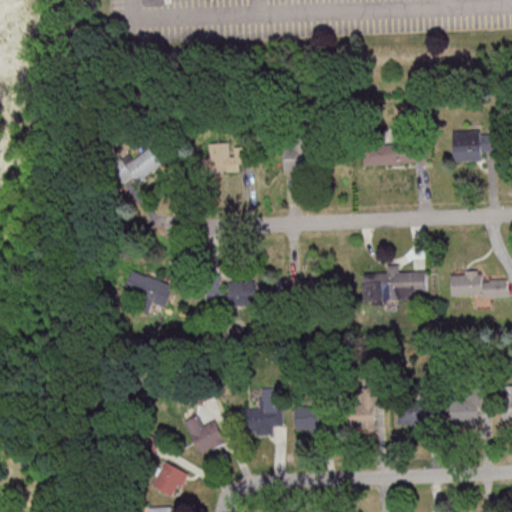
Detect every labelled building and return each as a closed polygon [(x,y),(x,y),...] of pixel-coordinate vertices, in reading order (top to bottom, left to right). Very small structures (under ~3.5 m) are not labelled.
[(454,160),(482,160),(482,151),(499,151),(499,131),(453,132),(454,160)] [(210,142),(210,157),(203,157),(204,171),(240,169),(240,163),(247,163),(246,145),(234,146),(235,155),(230,155),(230,141),(210,142)] [(364,164),(423,162),(422,141),(363,144),(364,164)] [(116,163),(127,178),(132,175),(138,183),(164,164),(151,146),(133,159),(130,153),(116,163)] [(284,170),(315,169),(314,146),(283,147),(284,170)] [(363,272),(364,299),(427,297),(426,270),(399,271),(399,264),(388,264),(388,271),(363,272)] [(166,306),(175,286),(133,269),(125,289),(166,306)] [(508,295),(507,279),(481,279),(480,269),(466,270),(466,274),(451,274),(452,296),(508,295)] [(300,279),(300,275),(288,275),(288,292),(320,291),(320,279),(300,279)] [(230,304),(257,304),(256,280),(229,281),(230,304)] [(354,428),(377,428),(376,405),(380,404),(379,385),(360,386),(361,404),(353,404),(354,428)] [(511,385),(503,385),(502,419),(511,419),(511,385)] [(243,408),(243,431),(256,431),(256,434),(273,434),(273,425),(283,425),(283,387),(260,388),(261,408),(243,408)] [(480,424),(479,396),(450,397),(451,425),(480,424)] [(398,425),(436,425),(436,403),(398,403),(398,425)] [(295,406),(296,429),(326,428),(325,405),(295,406)] [(203,425),(198,414),(185,420),(200,453),(226,441),(215,419),(203,425)] [(187,472),(165,460),(153,484),(174,496),(187,472)]
